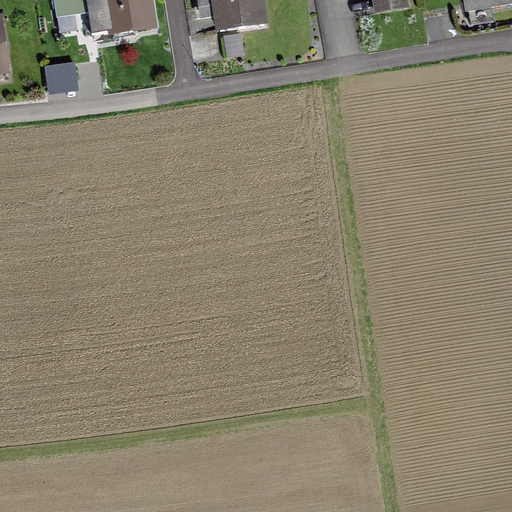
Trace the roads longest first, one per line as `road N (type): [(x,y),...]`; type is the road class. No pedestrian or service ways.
road 1 (residential): [(186,92),(511,40)]
road 2 (residential): [(0,116),(186,92)]
